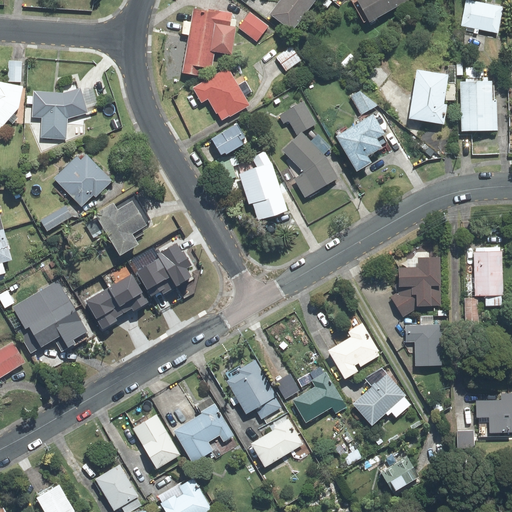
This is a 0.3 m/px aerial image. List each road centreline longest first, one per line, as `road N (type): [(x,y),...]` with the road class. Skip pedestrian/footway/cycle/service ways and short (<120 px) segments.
road 1 (unclassified): [(0,451),(254,303)]
road 2 (residential): [(254,303),(152,123),(132,40)]
road 3 (unclassified): [(254,303),(428,201),(511,186)]
road 4 (unknown): [(352,263),(436,429)]
road 5 (residential): [(0,30),(132,40)]
